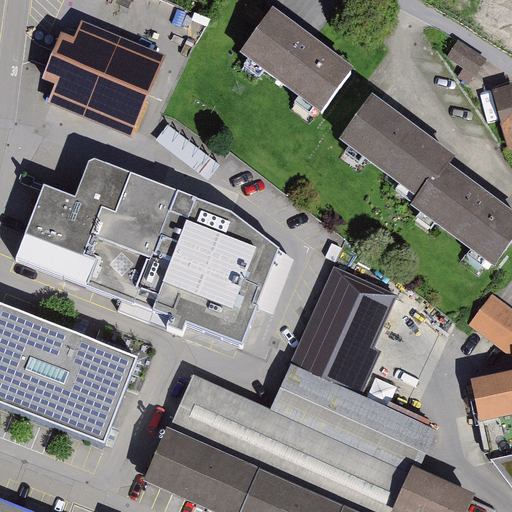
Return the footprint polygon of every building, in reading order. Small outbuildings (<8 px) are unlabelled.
[(511,0),(487,0),(498,34),(511,29),(511,0)] [(354,67),(274,8),(241,51),(322,111),(354,67)] [(161,52),(82,21),(75,38),(63,33),(45,77),(55,81),(49,95),(130,128),(161,52)] [(485,60),(457,42),(447,58),(464,69),(459,78),(469,85),(485,60)] [(511,150),(511,83),(491,90),(510,151),(511,150)] [(419,197),(444,164),(452,153),(373,95),(340,139),(419,197)] [(168,126),(157,141),(208,180),(219,165),(168,126)] [(419,197),(412,205),(493,266),(511,240),(511,214),(444,164),(419,197)] [(233,219),(94,167),(80,204),(44,191),(17,264),(244,349),(280,255),(233,219)] [(333,269),(290,363),(363,395),(382,352),(372,348),(395,297),(333,269)] [(511,353),(511,309),(493,295),(471,324),(511,354),(511,353)] [(140,366),(6,314),(0,328),(0,408),(107,450),(140,366)] [(363,395),(290,363),(270,409),(193,374),(145,481),(214,511),(467,511),(476,494),(419,469),(438,428),(363,395)] [(511,368),(468,378),(484,455),(490,454),(491,461),(511,488),(511,368)] [(24,511),(0,502),(0,511),(24,511)]
